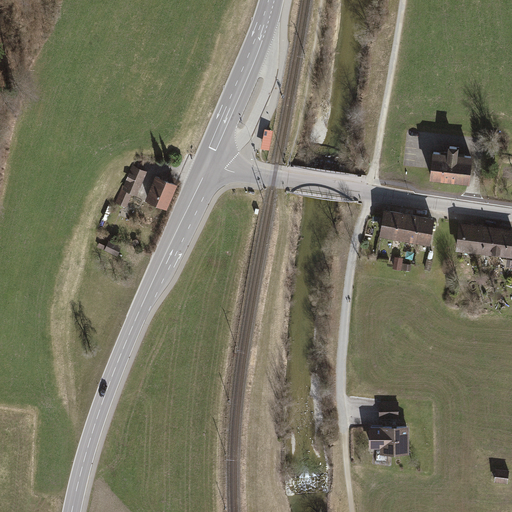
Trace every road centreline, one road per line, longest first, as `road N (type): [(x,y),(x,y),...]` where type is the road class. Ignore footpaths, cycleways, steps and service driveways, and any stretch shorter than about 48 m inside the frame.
road 1 (primary): [(72,511),(118,361),(209,159)]
road 2 (track): [(372,181),(350,270),(342,349),(353,511)]
road 3 (tertiary): [(209,159),(284,180),(511,214)]
road 4 (track): [(403,0),(372,181)]
road 5 (primary): [(209,159),(271,0)]
